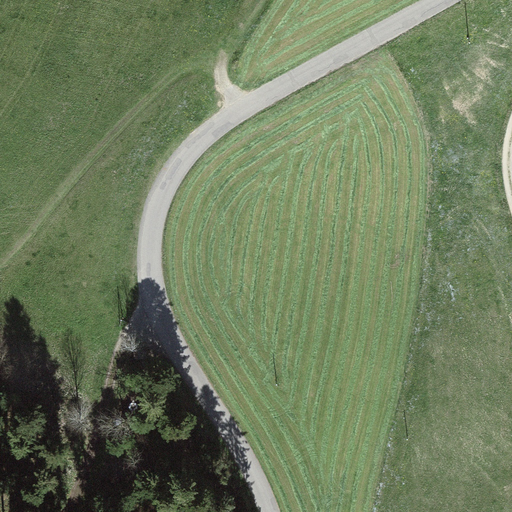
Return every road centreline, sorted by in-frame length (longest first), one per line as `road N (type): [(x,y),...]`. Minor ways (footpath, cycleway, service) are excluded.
road 1 (unclassified): [(269,511),(158,309),(151,256),(159,202),(202,136),(441,0)]
road 2 (track): [(158,309),(59,511)]
